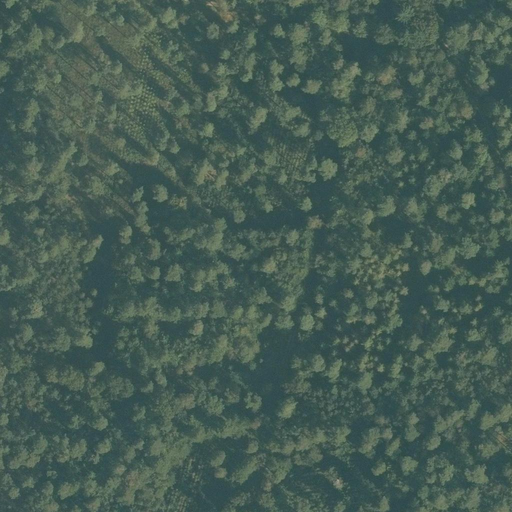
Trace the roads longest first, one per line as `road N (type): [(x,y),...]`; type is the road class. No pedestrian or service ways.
road 1 (track): [(265,434),(368,37)]
road 2 (track): [(265,434),(0,367)]
road 3 (track): [(511,200),(448,60)]
road 4 (track): [(33,0),(0,125)]
